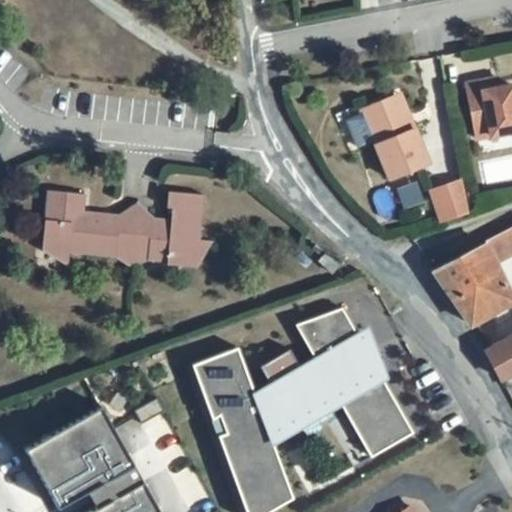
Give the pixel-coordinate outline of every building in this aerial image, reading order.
[(497,75),(465,80),(476,135),(511,128),(511,81),(499,85),(497,75)] [(400,94),(361,110),(389,179),(427,162),(400,94)] [(437,220),(470,212),(461,178),(428,186),(437,220)] [(200,240),(204,194),(168,191),(166,208),(172,208),(171,220),(171,226),(154,224),(155,218),(151,217),(121,215),(119,215),(119,221),(97,219),(96,224),(82,223),(83,211),(85,194),(47,190),(42,248),(68,264),(71,252),(116,257),(117,250),(148,253),(147,260),(167,261),(167,265),(190,268),(193,239),(200,240)] [(119,215),(83,211),(82,223),(96,224),(97,219),(119,221),(119,215)] [(511,227),(434,266),(463,322),(511,298),(511,289),(498,262),(511,255),(511,227)] [(200,240),(193,239),(190,268),(197,268),(213,241),(200,240)] [(319,254),(322,249),(316,244),(312,249),(319,254)] [(332,274),(339,266),(326,253),(318,260),(332,274)] [(219,436),(246,511),(270,511),(294,499),(273,444),(273,442),(265,421),(281,414),(287,424),(326,402),(324,398),(335,394),(341,404),(371,457),(413,433),(382,377),(385,376),(377,356),(374,357),(360,333),(358,335),(343,309),(296,325),(315,359),(300,367),(290,350),(260,367),(270,384),(255,393),(238,348),(193,365),(213,420),(220,415),(227,433),(219,436)] [(360,333),(374,357),(377,356),(367,329),(360,333)] [(511,364),(511,330),(483,346),(497,373),(511,364)] [(273,442),(273,444),(341,404),(335,394),(324,398),(326,402),(287,424),(281,414),(265,421),(273,442)] [(145,426),(169,413),(161,400),(138,413),(145,426)] [(158,511),(98,408),(23,452),(57,510),(85,494),(90,503),(94,509),(89,511),(158,511)]
